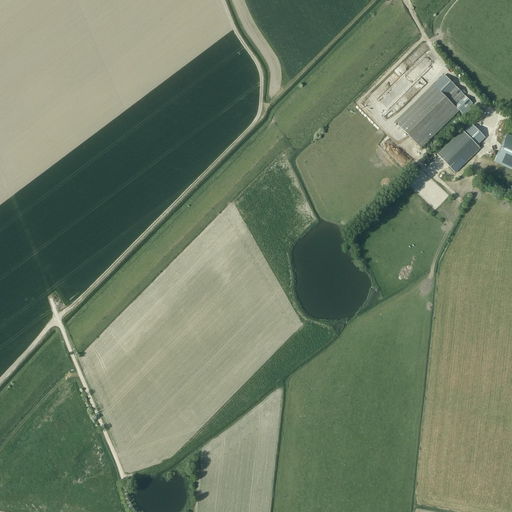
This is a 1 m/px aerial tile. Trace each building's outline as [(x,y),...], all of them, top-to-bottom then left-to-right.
[(428,61),(432,65),(438,59),(432,52),(427,57),(430,60),(428,61)] [(453,106),(464,95),(444,75),(396,123),(421,148),(459,111),(453,106)] [(455,106),(462,113),(472,103),(465,96),(455,106)] [(386,97),(382,101),(388,108),(391,106),(388,102),(389,101),(386,97)] [(485,138),(473,126),(465,133),(462,130),(437,155),(455,173),(480,148),(477,145),(485,138)] [(511,136),(507,134),(494,161),(511,169),(511,136)]
